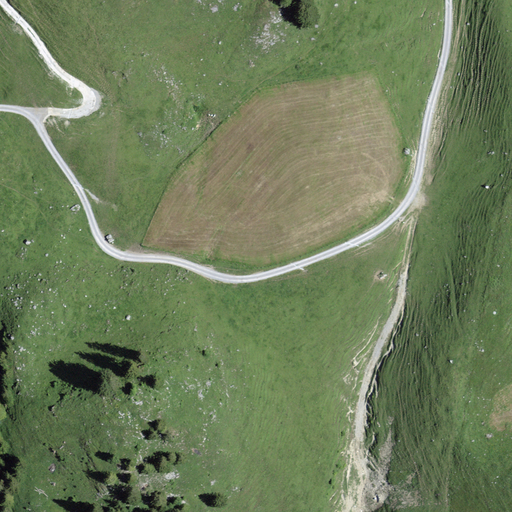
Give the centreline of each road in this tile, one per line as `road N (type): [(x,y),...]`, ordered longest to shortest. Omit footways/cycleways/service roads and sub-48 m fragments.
road 1 (track): [(414,187),(386,223),(343,248),(261,277),(214,276),(105,247),(38,124),(0,107)]
road 2 (track): [(30,114),(78,112),(88,98),(3,0)]
road 3 (track): [(445,0),(414,187)]
